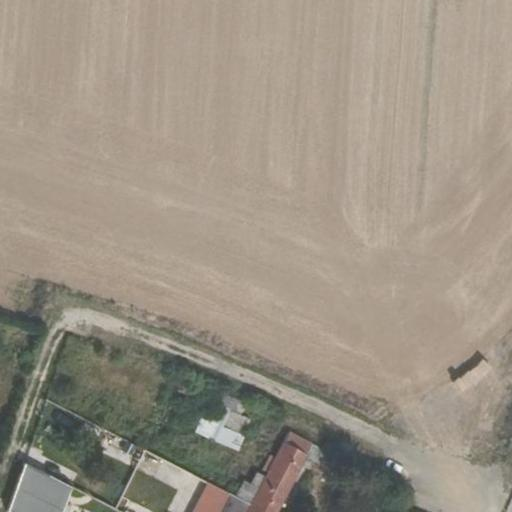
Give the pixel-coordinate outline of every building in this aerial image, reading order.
[(249,421),(212,406),(200,436),(237,451),(249,421)] [(287,435),(281,447),(303,458),(309,446),(287,435)] [(281,447),(273,463),(295,473),(303,458),(281,447)] [(275,511),(295,473),(273,463),(266,478),(259,492),(248,511),(275,511)] [(26,465),(6,511),(7,511),(63,511),(75,486),(26,465)] [(175,489),(179,482),(196,492),(202,482),(172,466),(163,482),(175,489)] [(259,492),(266,478),(254,472),(248,486),(259,492)] [(244,511),(224,502),(218,511),(244,511)]
